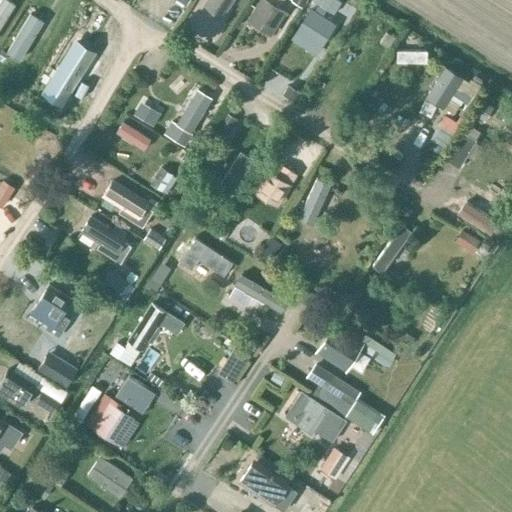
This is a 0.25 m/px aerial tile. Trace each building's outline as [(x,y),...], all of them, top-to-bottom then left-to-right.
[(207,0),(204,5),(221,16),(230,0),(207,0)] [(260,0),(247,20),(269,34),(284,11),(278,7),(282,0),(260,0)] [(328,0),(308,0),(306,4),(310,6),(290,39),(316,55),(336,23),(320,13),(328,0)] [(366,14),(356,58),(366,61),(376,16),(366,14)] [(97,38),(81,28),(50,76),(66,87),(97,38)] [(423,44),(394,45),(394,61),(423,61),(423,44)] [(462,77),(444,65),(424,97),(442,109),(462,77)] [(171,121),(163,134),(180,146),(211,98),(197,90),(175,124),(171,121)] [(137,97),(131,107),(158,123),(164,114),(137,97)] [(122,118),(115,129),(145,148),(152,137),(122,118)] [(451,158),(463,165),(480,138),(467,131),(451,158)] [(297,173),(279,162),(273,172),(266,168),(251,192),(277,207),(297,173)] [(150,185),(161,192),(172,174),(160,167),(150,185)] [(112,180),(102,196),(131,213),(128,218),(142,227),(152,210),(144,205),(146,201),(112,180)] [(330,186),(319,181),(303,217),(315,222),(330,186)] [(124,237),(90,216),(81,231),(109,249),(106,254),(120,263),(131,246),(122,240),(124,237)] [(194,248),(206,256),(219,236),(187,216),(162,257),(181,269),(194,248)] [(378,261),(392,270),(418,232),(404,222),(378,261)] [(160,246),(166,232),(147,223),(140,237),(160,246)] [(451,237),(472,245),(475,235),(455,227),(451,237)] [(160,257),(146,277),(157,284),(170,265),(160,257)] [(118,271),(102,286),(117,301),(133,286),(118,271)] [(288,298),(242,271),(229,294),(260,312),(266,302),(281,311),(288,298)] [(34,307),(52,318),(45,329),(57,336),(68,319),(61,314),(71,298),(48,284),(34,307)] [(136,352),(142,341),(144,342),(157,321),(176,333),(183,322),(150,302),(131,334),(123,329),(117,340),(136,352)] [(361,346),(329,327),(314,351),(346,370),(361,346)] [(229,382),(249,352),(236,344),(217,374),(229,382)] [(360,391),(314,362),(305,376),(308,378),(305,383),(353,413),(357,408),(351,405),(360,391)] [(36,383),(9,365),(0,378),(0,387),(23,403),(36,383)] [(346,419),(301,390),(284,416),(311,433),(314,430),(331,441),(346,419)] [(114,440),(130,416),(110,403),(94,427),(114,440)] [(335,480),(350,458),(334,447),(319,469),(335,480)] [(100,454),(87,475),(120,496),(133,476),(100,454)] [(288,481),(252,457),(236,481),(272,505),(273,504),(283,511),(285,508),(290,511),(301,511),(310,500),(286,485),(288,481)] [(50,511),(34,503),(28,511),(50,511)]
